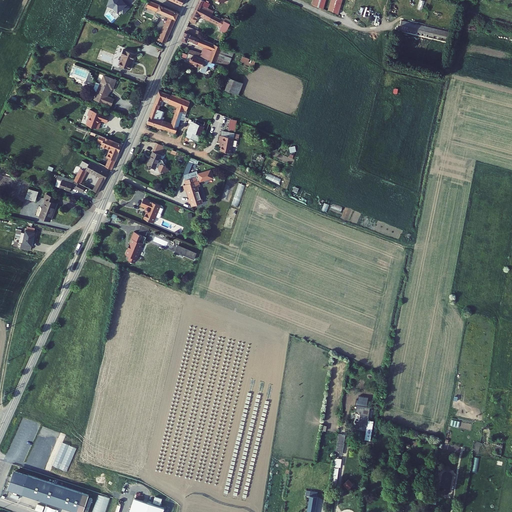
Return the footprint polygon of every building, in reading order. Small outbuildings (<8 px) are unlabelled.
[(201,0),(192,21),(197,23),(202,13),(224,25),(216,42),(222,44),(224,41),(233,22),(215,12),(217,9),(211,6),(214,1),(212,0),(211,0),(201,0)] [(337,0),(326,0),(322,13),(331,17),(337,0)] [(149,2),(146,9),(167,18),(175,21),(178,14),(149,2)] [(434,33),(449,37),(451,30),(402,18),(400,28),(407,30),(407,27),(434,34),(434,33)] [(160,36),(158,40),(165,43),(173,25),(166,22),(160,36)] [(216,42),(187,30),(184,38),(191,41),(192,40),(208,46),(205,54),(194,49),(192,53),(217,63),(224,45),(222,44),(216,42)] [(240,51),(224,45),(217,63),(219,63),(233,69),(240,51)] [(126,57),(122,67),(133,71),(135,65),(136,61),(137,61),(139,55),(127,51),(125,56),(126,57)] [(219,63),(217,63),(192,53),(188,63),(200,67),(200,69),(200,71),(207,74),(209,73),(212,67),(218,69),(219,67),(218,66),(219,63)] [(259,66),(261,60),(248,55),(245,60),(259,66)] [(116,100),(108,97),(112,89),(114,89),(117,81),(106,77),(103,85),(95,82),(94,81),(95,78),(93,78),(94,76),(92,75),(93,74),(93,73),(89,83),(96,86),(94,91),(99,93),(98,96),(115,102),(116,100)] [(246,84),(229,77),(224,89),(241,96),(246,84)] [(176,116),(184,118),(187,109),(190,110),(193,100),(180,96),(180,98),(160,91),(156,105),(163,107),(165,100),(179,105),(176,116)] [(98,96),(96,101),(113,108),(115,102),(98,96)] [(214,109),(205,106),(203,112),(199,110),(194,122),(211,128),(213,124),(209,123),(214,109)] [(162,111),(155,108),(150,123),(168,129),(170,123),(165,122),(167,118),(163,117),(165,112),(162,111)] [(91,116),(90,119),(96,122),(94,128),(100,130),(102,124),(101,123),(102,121),(109,123),(112,117),(92,110),(90,116),(91,116)] [(184,118),(176,116),(173,124),(171,130),(180,133),(184,118)] [(90,119),(88,125),(94,128),(96,122),(90,119)] [(235,130),(237,120),(230,119),(228,129),(235,130)] [(211,128),(194,122),(189,136),(202,141),(205,132),(209,134),(211,128)] [(112,149),(109,155),(112,156),(118,159),(125,144),(124,143),(107,136),(101,135),(99,134),(97,136),(100,137),(99,139),(104,142),(103,145),(112,149)] [(237,142),(237,150),(247,150),(248,135),(234,135),(233,142),(237,142)] [(149,164),(157,168),(158,166),(160,167),(163,172),(167,170),(169,167),(167,162),(166,162),(165,159),(162,157),(167,145),(159,142),(149,164)] [(118,159),(112,156),(107,166),(113,169),(118,159)] [(101,177),(93,192),(97,195),(108,174),(88,163),(85,169),(101,177)] [(80,167),(73,181),(78,184),(86,170),(80,167)] [(190,181),(187,182),(189,187),(191,187),(195,203),(206,200),(201,184),(204,183),(202,178),(215,174),(213,167),(201,171),(202,173),(200,173),(189,176),(188,177),(190,181)] [(269,174),(267,178),(278,184),(281,179),(269,174)] [(60,182),(58,188),(68,192),(71,186),(73,187),(75,187),(74,189),(81,193),(84,187),(78,184),(73,181),(57,176),(56,180),(57,180),(60,182)] [(238,206),(245,185),(239,183),(231,204),(238,206)] [(32,185),(28,195),(37,199),(41,189),(32,185)] [(48,199),(40,217),(51,221),(58,203),(55,201),(57,197),(47,193),(45,198),(48,199)] [(143,207),(148,209),(148,210),(147,210),(148,211),(148,212),(149,212),(146,219),(156,223),(162,205),(146,199),(143,207)] [(26,245),(30,224),(29,224),(28,228),(27,228),(26,231),(24,241),(23,241),(22,245),(33,247),(33,246),(26,245)] [(36,229),(36,225),(30,224),(26,245),(33,246),(36,229)] [(153,240),(141,235),(139,238),(140,239),(139,242),(137,247),(135,252),(136,252),(134,257),(135,258),(134,262),(143,266),(148,252),(150,246),(150,245),(150,244),(151,244),(153,240)] [(175,252),(194,260),(197,252),(178,244),(175,252)] [(371,406),(357,404),(356,410),(360,411),(359,420),(356,420),(355,427),(359,428),(359,424),(368,425),(366,438),(372,439),(375,420),(369,419),(371,406)] [(345,436),(338,435),(335,455),(342,456),(345,436)] [(338,482),(341,458),(335,457),(332,481),(338,482)] [(66,509),(70,490),(30,476),(23,474),(22,479),(19,492),(24,494),(66,509)] [(11,489),(19,492),(22,479),(15,477),(11,489)] [(343,484),(348,489),(354,483),(349,478),(343,484)] [(66,509),(73,511),(85,511),(91,497),(70,490),(66,509)] [(319,511),(322,498),(311,496),(309,511),(311,511),(319,511)]
